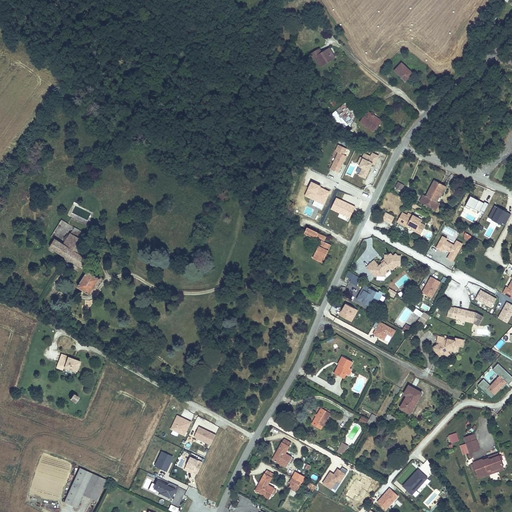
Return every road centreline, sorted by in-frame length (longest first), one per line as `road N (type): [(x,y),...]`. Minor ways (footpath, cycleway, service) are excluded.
road 1 (unclassified): [(218,511),(396,151),(511,32)]
road 2 (track): [(104,353),(254,436)]
